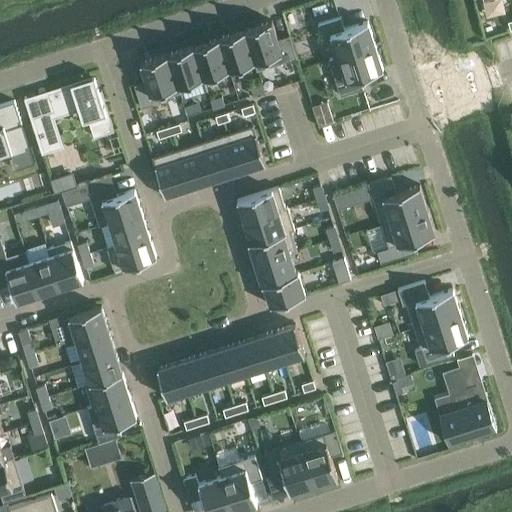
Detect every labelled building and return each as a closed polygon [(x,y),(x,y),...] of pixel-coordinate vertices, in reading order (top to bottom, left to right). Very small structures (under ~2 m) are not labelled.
[(375,44),(368,20),(344,28),(340,16),(317,23),(321,36),(326,34),(333,57),(328,58),(329,59),(375,44)] [(296,55),(289,34),(277,38),(272,20),(245,28),(257,67),(296,55)] [(257,67),(245,28),(219,37),(229,69),(254,61),(256,68),(257,67)] [(229,69),(219,37),(193,45),(203,77),(229,69)] [(383,68),(375,44),(329,59),(340,95),(363,88),(359,76),(383,68)] [(203,77),(193,45),(167,53),(179,92),(180,92),(178,85),(203,77)] [(179,92),(167,53),(140,62),(146,80),(134,84),(141,107),(153,103),(153,101),(179,92)] [(31,116),(30,116),(42,153),(43,152),(59,147),(55,135),(58,134),(53,117),(79,108),(82,120),(88,118),(90,125),(109,118),(110,118),(101,89),(97,90),(93,77),(47,92),(53,109),(31,116)] [(262,83),(250,87),(253,95),(265,92),(262,83)] [(222,96),(210,100),(213,108),(224,105),(222,96)] [(30,148),(14,99),(0,103),(0,149),(8,147),(11,154),(30,148)] [(312,105),(318,124),(332,119),(326,101),(312,105)] [(243,115),(255,111),(253,103),(241,107),(243,115)] [(196,104),(188,107),(189,112),(198,109),(196,104)] [(227,112),(215,115),(218,123),(229,119),(227,112)] [(168,126),(170,134),(182,130),(179,123),(168,126)] [(253,124),(227,132),(240,172),(265,164),(253,124)] [(159,138),(170,134),(168,126),(156,130),(159,138)] [(240,172),(227,132),(202,140),(215,180),(240,172)] [(177,148),(190,188),(215,180),(202,140),(177,148)] [(152,156),(164,196),(190,188),(177,148),(152,156)] [(71,172),(50,178),(50,180),(54,192),(61,190),(69,187),(75,185),(71,172)] [(368,182),(381,223),(427,208),(420,184),(396,192),(391,174),(368,182)] [(100,224),(142,211),(135,189),(116,195),(110,175),(87,183),(100,224)] [(313,186),(316,198),(324,195),(321,184),(313,186)] [(237,199),(244,221),(288,207),(288,205),(285,206),(279,186),(237,199)] [(73,199),(69,187),(61,190),(65,201),(73,199)] [(345,190),(333,194),(338,208),(349,205),(345,190)] [(328,207),(324,195),(316,198),(320,209),(328,207)] [(46,202),(35,206),(37,214),(49,210),(46,202)] [(37,214),(35,206),(23,210),(26,217),(37,214)] [(295,227),(288,207),(244,221),(250,240),(248,241),(248,242),(295,227)] [(435,232),(427,208),(381,223),(388,246),(377,250),(381,262),(415,251),(411,239),(435,232)] [(149,233),(142,211),(100,224),(100,225),(109,222),(116,242),(106,245),(107,246),(149,233)] [(337,236),(334,225),(326,227),(330,239),(337,236)] [(295,228),(295,227),(248,242),(255,263),(297,249),(291,230),(295,228)] [(156,256),(149,233),(107,246),(114,269),(131,264),(131,265),(142,262),(141,260),(156,256)] [(39,293),(25,251),(7,257),(0,235),(0,284),(10,281),(16,300),(39,293)] [(333,250),(341,248),(337,236),(330,239),(333,250)] [(71,239),(48,247),(60,286),(83,279),(71,239)] [(86,241),(78,243),(82,255),(90,253),(86,241)] [(60,286),(48,247),(47,247),(49,254),(29,260),(26,251),(25,251),(39,293),(60,286)] [(297,250),(297,249),(255,263),(261,283),(299,271),(299,270),(297,271),(291,252),(297,250)] [(93,264),(90,253),(82,255),(86,266),(93,264)] [(351,278),(344,257),(332,261),(339,281),(351,278)] [(306,293),(299,271),(261,283),(262,284),(264,284),(270,304),(306,293)] [(413,283),(397,288),(398,289),(398,291),(403,304),(406,303),(414,327),(422,324),(429,322),(460,312),(457,302),(453,289),(453,288),(442,291),(436,293),(429,295),(424,280),(416,282),(413,283)] [(64,317),(71,340),(108,328),(101,305),(64,317)] [(422,324),(414,327),(420,347),(415,349),(420,364),(425,362),(448,355),(454,353),(450,341),(457,339),(461,338),(468,336),(461,313),(460,312),(429,322),(422,324)] [(295,323),(275,329),(285,360),(305,353),(295,323)] [(27,327),(19,330),(27,354),(34,351),(27,327)] [(115,350),(108,328),(71,340),(72,341),(76,339),(83,360),(115,350)] [(285,360),(275,329),(255,335),(265,366),(285,360)] [(236,341),(245,372),(265,366),(255,335),(236,341)] [(226,378),(245,372),(236,341),(216,348),(226,378)] [(226,378),(216,348),(196,354),(206,384),(226,378)] [(122,371),(115,350),(83,360),(89,381),(85,383),(122,371)] [(38,363),(34,351),(27,354),(30,365),(38,363)] [(177,360),(187,391),(206,384),(196,354),(177,360)] [(167,397),(187,391),(177,360),(157,367),(167,397)] [(453,408),(439,413),(448,442),(495,427),(487,399),(476,403),(468,380),(465,381),(459,364),(441,370),(453,408)] [(129,393),(122,371),(85,383),(92,405),(129,393)] [(399,376),(391,378),(396,393),(404,391),(399,376)] [(313,379),(301,383),(304,391),(315,387),(313,379)] [(44,383),(37,386),(40,397),(48,395),(44,383)] [(284,388),(273,392),(275,400),(287,396),(284,388)] [(275,400),(273,392),(261,396),(264,404),(275,400)] [(136,416),(129,393),(92,405),(92,406),(97,404),(103,426),(94,429),(98,441),(121,434),(117,422),(136,416)] [(52,406),(48,395),(40,397),(44,409),(52,406)] [(234,404),(237,412),(248,408),(246,401),(234,404)] [(225,416),(237,412),(234,404),(223,408),(225,416)] [(39,419),(35,408),(28,410),(31,422),(39,419)] [(67,412),(49,418),(55,436),(72,430),(67,412)] [(195,417),(198,425),(209,421),(207,413),(195,417)] [(248,417),(252,428),(259,426),(256,415),(248,417)] [(186,428),(198,425),(195,417),(184,420),(186,428)] [(42,430),(39,419),(31,422),(35,433),(42,430)] [(335,429),(300,440),(314,484),(338,477),(331,455),(343,451),(335,429)] [(314,484),(300,440),(264,451),(271,474),(283,470),(290,492),(314,484)] [(63,456),(72,482),(114,469),(106,442),(63,456)] [(0,460),(14,456),(10,445),(0,448),(0,460)] [(255,454),(219,466),(233,510),(257,502),(250,481),(262,477),(255,454)] [(3,459),(0,460),(0,492),(3,502),(26,495),(14,456),(3,459)] [(226,511),(233,510),(219,466),(218,466),(221,475),(199,482),(196,473),(183,477),(190,500),(202,496),(207,511),(226,511)] [(154,470),(131,477),(142,511),(154,511),(166,508),(154,470)] [(67,482),(54,487),(57,498),(59,498),(71,494),(67,482)] [(56,511),(50,493),(6,507),(7,511),(56,511)] [(138,511),(132,494),(101,504),(103,511),(138,511)]
